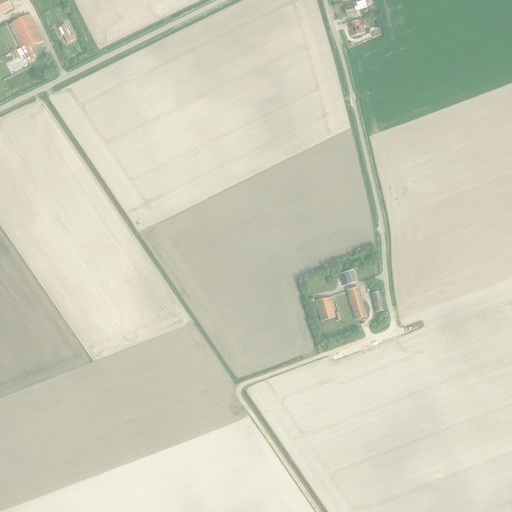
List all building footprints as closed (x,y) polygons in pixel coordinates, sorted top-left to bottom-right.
[(0,0),(0,15),(13,10),(8,0),(0,0)] [(344,9),(347,17),(356,14),(354,8),(358,7),(357,2),(353,4),(354,6),(344,9)] [(30,61),(36,59),(30,48),(43,42),(30,15),(9,25),(22,52),(25,51),(30,61)] [(350,29),(353,37),(358,36),(358,35),(362,34),(358,21),(351,23),(352,29),(350,29)] [(63,37),(66,44),(74,40),(72,36),(69,37),(64,26),(57,30),(61,38),(63,37)] [(347,285),(356,282),(353,271),(343,273),(339,275),(343,286),(347,285)] [(347,291),(356,320),(367,317),(358,288),(347,291)] [(372,294),(376,312),(383,311),(379,292),(372,294)] [(315,302),(321,321),(335,317),(330,297),(315,302)]
